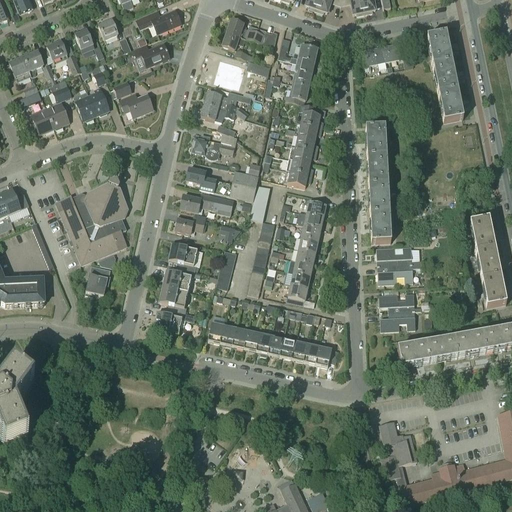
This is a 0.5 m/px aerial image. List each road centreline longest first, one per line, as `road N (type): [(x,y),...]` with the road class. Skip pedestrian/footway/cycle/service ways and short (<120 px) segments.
road 1 (residential): [(356,401),(337,35)]
road 2 (residential): [(356,401),(214,371),(194,465),(176,501),(165,506)]
road 3 (tertiary): [(469,11),(511,212)]
road 4 (residential): [(110,344),(125,333),(166,152)]
road 5 (residential): [(166,152),(213,0)]
road 6 (residential): [(356,401),(511,370)]
road 7 (residential): [(23,165),(92,140),(166,152)]
road 8 (residential): [(469,11),(337,35)]
